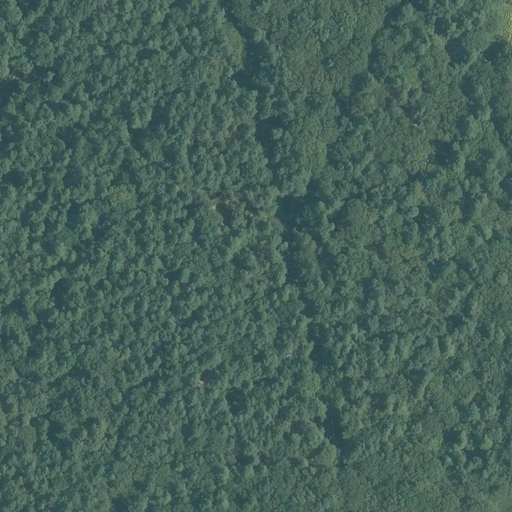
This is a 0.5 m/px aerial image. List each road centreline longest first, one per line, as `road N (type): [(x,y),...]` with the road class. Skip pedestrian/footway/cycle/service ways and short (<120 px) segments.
road 1 (track): [(222,0),(250,59),(346,511)]
road 2 (track): [(341,472),(0,419)]
